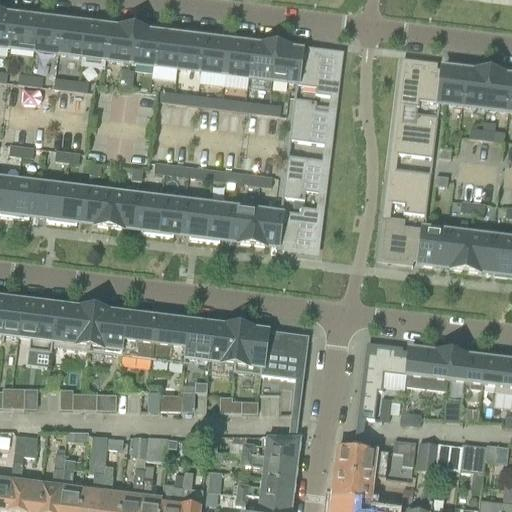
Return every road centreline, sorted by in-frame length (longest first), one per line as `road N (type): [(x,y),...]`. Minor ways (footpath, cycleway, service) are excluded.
road 1 (residential): [(511,47),(125,0)]
road 2 (residential): [(339,315),(0,273)]
road 3 (residential): [(339,315),(312,511)]
road 4 (residential): [(511,336),(339,315)]
